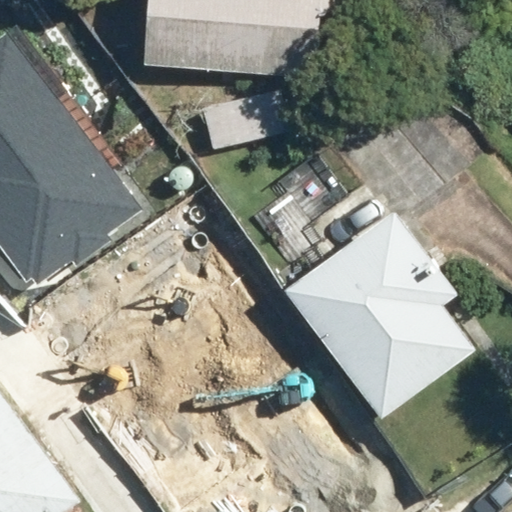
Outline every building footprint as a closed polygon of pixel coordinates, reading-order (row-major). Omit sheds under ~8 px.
[(141,186),(8,0),(0,0),(0,226),(28,266),(141,186)] [(341,0),(154,0),(151,56),(334,74),(341,0)] [(465,288),(409,209),(292,290),(379,414),(476,346),(444,302),(465,288)] [(137,359),(98,378),(162,511),(172,511),(227,486),(206,443),(302,397),(265,320),(230,337),(207,289),(122,330),(137,359)] [(64,511),(83,498),(0,388),(0,511),(64,511)]
